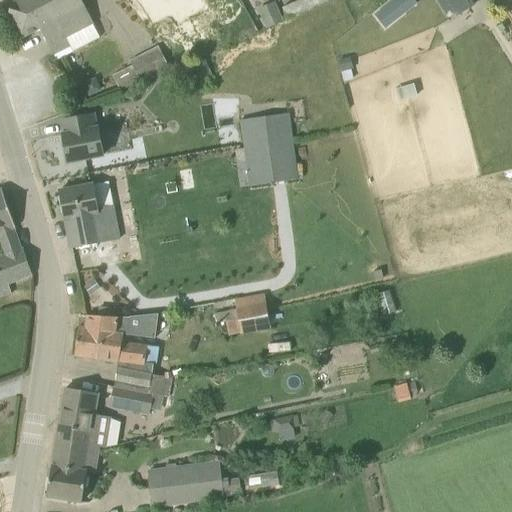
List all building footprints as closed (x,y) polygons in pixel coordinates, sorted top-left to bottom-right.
[(66,37),(73,34),(63,15),(68,12),(61,0),(17,0),(12,3),(8,16),(20,39),(40,28),(54,54),(70,46),(66,37)] [(73,34),(93,23),(81,0),(61,0),(68,12),(63,15),(73,34)] [(331,0),(301,0),(282,8),(287,20),(331,0)] [(416,3),(413,0),(395,0),(376,15),(385,27),(416,3)] [(474,6),(470,0),(433,0),(446,20),(454,15),(456,17),(474,6)] [(261,6),(265,25),(282,22),(277,3),(261,6)] [(120,91),(140,81),(141,83),(191,57),(180,35),(130,61),(132,66),(113,76),(120,91)] [(93,114),(61,120),(64,134),(62,134),(62,138),(65,137),(66,143),(64,144),(67,162),(103,155),(97,128),(95,128),(93,114)] [(297,180),(289,118),(241,124),(250,187),(297,180)] [(70,248),(72,248),(119,239),(112,205),(98,208),(93,184),(58,191),(64,220),(65,220),(70,248)] [(15,227),(2,190),(0,190),(0,240),(5,255),(0,256),(0,284),(32,274),(23,249),(21,250),(12,228),(15,227)] [(99,288),(94,280),(84,287),(89,295),(99,288)] [(241,333),(271,328),(264,294),(235,300),(241,333)] [(118,361),(115,386),(164,396),(168,396),(172,379),(166,378),(167,376),(151,375),(153,363),(145,362),(147,346),(122,342),(123,334),(130,335),(130,317),(86,315),(84,327),(78,326),(74,355),(118,361)] [(164,396),(115,386),(113,386),(109,407),(150,414),(151,409),(161,411),(164,396)] [(90,445),(97,447),(104,448),(109,418),(93,415),(97,394),(65,388),(56,440),(90,445)] [(275,418),(275,436),(292,437),(292,418),(275,418)] [(81,502),(86,473),(90,445),(56,440),(46,496),(81,502)] [(222,479),(220,462),(166,469),(168,483),(150,486),(152,506),(242,495),(240,479),(228,480),(228,478),(222,479)]
